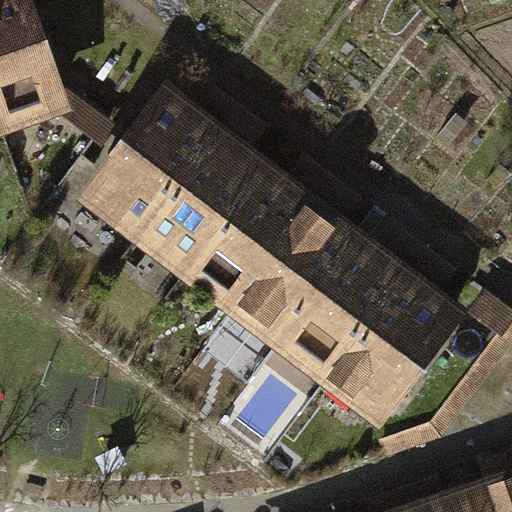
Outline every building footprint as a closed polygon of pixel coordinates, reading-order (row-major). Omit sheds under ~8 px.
[(29,0),(0,0),(0,112),(7,133),(69,111),(29,0)] [(216,127),(166,90),(84,200),(134,237),(216,127)] [(265,163),(216,127),(134,237),(183,274),(265,163)] [(315,200),(265,163),(183,274),(233,310),(315,200)] [(365,237),(315,200),(233,310),(283,347),(365,237)] [(414,273),(365,237),(283,347),(332,384),(414,273)] [(464,310),(414,273),(332,384),(382,420),(464,310)] [(511,511),(511,483),(438,508),(427,511),(511,511)]
